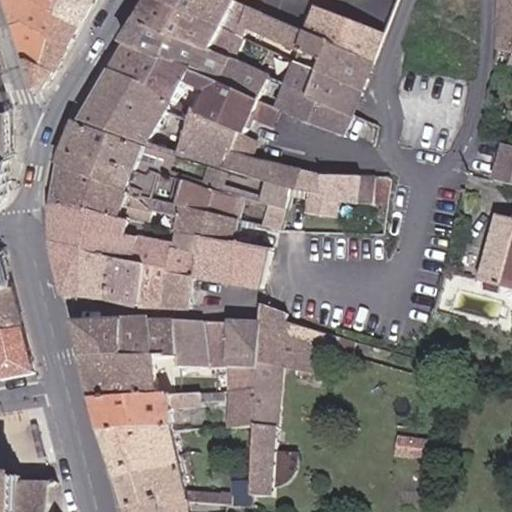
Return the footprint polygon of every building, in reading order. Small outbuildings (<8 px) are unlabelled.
[(9,0),(16,19),(73,45),(98,0),(9,0)] [(226,0),(156,0),(156,2),(222,32),(226,23),(234,3),(226,0)] [(226,0),(234,3),(250,9),(251,0),(226,0)] [(251,0),(250,9),(273,19),(275,5),(271,3),(271,0),(251,0)] [(511,55),(511,0),(497,0),(494,52),(511,55)] [(287,89),(351,118),(361,94),(289,62),(222,32),(156,2),(142,25),(233,65),(236,58),(261,69),(257,76),(268,81),(287,89)] [(289,62),(361,94),(375,59),(334,44),(310,34),(273,19),(250,9),(234,3),(226,23),(293,51),(289,62)] [(334,44),(375,59),(384,36),(320,11),(317,17),(313,16),(308,24),(313,27),(310,34),(334,44)] [(26,54),(60,70),(73,45),(16,19),(26,54)] [(130,46),(258,103),(268,81),(257,76),(233,65),(142,25),(130,46)] [(114,74),(241,133),(244,134),(253,114),(274,123),(280,112),(258,103),(130,46),(114,74)] [(48,90),(60,70),(26,54),(36,83),(48,90)] [(248,178),(254,158),(232,152),(241,133),(114,74),(83,127),(147,147),(170,154),(174,144),(155,134),(162,120),(188,133),(178,156),(190,160),(248,178)] [(0,112),(9,110),(0,82),(0,112)] [(351,118),(287,89),(279,107),(343,136),(351,118)] [(0,157),(12,155),(10,111),(9,110),(0,112),(0,157)] [(147,147),(83,127),(78,126),(68,151),(117,167),(122,163),(139,169),(147,147)] [(486,130),(479,129),(477,141),(484,142),(486,130)] [(493,185),(511,187),(511,148),(501,146),(493,185)] [(152,195),(159,174),(139,169),(122,163),(117,167),(68,151),(61,167),(152,195)] [(0,205),(4,200),(12,155),(0,157),(0,205)] [(275,186),(280,165),(254,158),(248,178),(275,186)] [(240,200),(248,178),(190,160),(183,182),(240,200)] [(297,193),(301,171),(280,165),(275,186),(287,189),(297,193)] [(152,215),(158,197),(152,195),(61,167),(55,208),(125,222),(128,209),(152,215)] [(320,196),(322,175),(315,174),(301,171),(297,193),(303,195),(320,196)] [(372,207),(374,177),(357,176),(322,175),(320,196),(320,201),(337,203),(372,207)] [(238,219),(247,222),(250,212),(242,209),(245,201),(240,200),(183,182),(177,202),(238,219)] [(302,220),(334,223),(337,203),(320,201),(320,196),(303,195),(302,220)] [(238,219),(177,202),(158,197),(152,215),(163,218),(160,230),(197,238),(233,245),(238,219)] [(194,281),(263,292),(270,253),(265,251),(257,250),(233,245),(197,238),(194,248),(128,234),(130,224),(125,222),(55,208),(54,250),(65,294),(78,295),(84,254),(113,258),(148,265),(168,268),(195,273),(194,281)] [(253,224),(275,230),(279,211),(270,209),(269,214),(263,212),(260,221),(255,219),(253,224)] [(486,279),(511,284),(511,219),(500,217),(486,279)] [(259,240),(257,250),(265,251),(267,243),(259,240)] [(84,254),(78,295),(108,300),(113,258),(84,254)] [(0,295),(13,294),(4,257),(0,258),(0,295)] [(113,258),(108,300),(141,308),(148,265),(113,258)] [(148,265),(141,308),(161,310),(168,268),(148,265)] [(168,268),(161,310),(189,312),(194,281),(195,273),(168,268)] [(511,290),(511,284),(486,279),(485,284),(511,290)] [(0,338),(23,334),(13,294),(0,295),(0,338)] [(284,339),(287,326),(262,306),(260,328),(261,333),(284,339)] [(130,322),(73,325),(82,360),(150,361),(150,323),(130,322)] [(164,324),(150,323),(150,361),(157,361),(177,362),(179,325),(173,325),(172,335),(163,335),(164,324)] [(173,325),(164,324),(163,335),(172,335),(173,325)] [(179,325),(177,362),(177,371),(205,371),(204,327),(179,325)] [(335,339),(312,332),(287,326),(284,339),(317,348),(333,352),(335,339)] [(204,327),(205,371),(229,371),(231,328),(204,327)] [(259,371),(261,333),(260,328),(231,328),(229,371),(231,371),(259,371)] [(317,348),(284,339),(261,333),(259,371),(257,397),(254,429),(252,448),(247,447),(243,484),(239,483),(237,495),(235,505),(278,511),(298,511),(300,507),(291,505),(291,501),(273,497),(284,369),(312,373),(317,348)] [(0,383),(35,375),(23,334),(0,338),(0,383)] [(150,361),(82,360),(93,401),(155,399),(156,387),(165,386),(166,372),(157,372),(157,361),(150,361)] [(231,371),(230,397),(257,397),(259,371),(231,371)] [(257,397),(230,397),(229,429),(254,429),(257,397)] [(155,399),(93,401),(100,432),(174,431),(173,411),(200,410),(201,405),(206,404),(206,398),(155,399)] [(174,431),(100,432),(128,510),(189,499),(235,505),(237,495),(185,485),(176,431),(174,431)] [(240,469),(239,483),(243,484),(247,447),(241,447),(239,461),(231,460),(229,468),(240,469)] [(50,511),(51,494),(55,491),(51,486),(47,489),(24,487),(25,478),(19,478),(18,480),(0,478),(0,511),(50,511)] [(191,511),(189,499),(128,510),(128,511),(191,511)]
